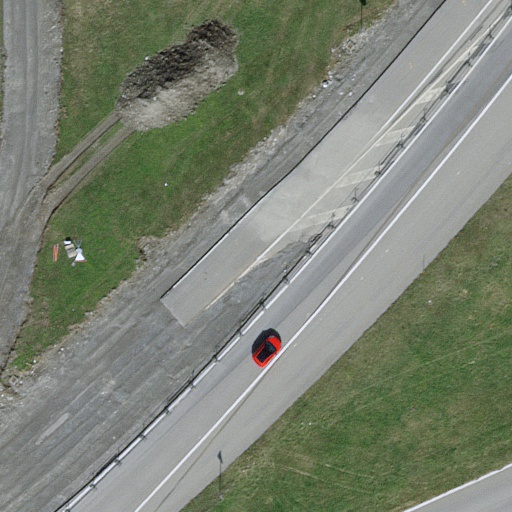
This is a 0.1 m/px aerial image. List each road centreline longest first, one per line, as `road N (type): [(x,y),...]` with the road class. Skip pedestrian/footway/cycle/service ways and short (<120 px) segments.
road 1 (primary): [(453,0),(202,254),(67,286)]
road 2 (primary): [(212,460),(511,76)]
road 3 (primary): [(212,460),(192,382),(140,320),(67,286)]
